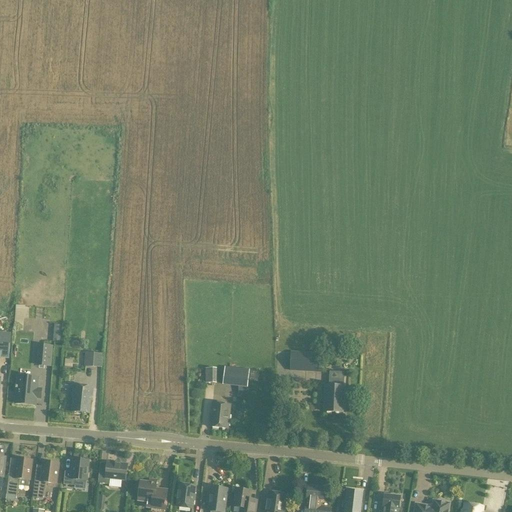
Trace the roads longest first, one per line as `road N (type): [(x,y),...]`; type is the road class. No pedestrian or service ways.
road 1 (residential): [(379,462),(185,444)]
road 2 (unclassified): [(511,476),(379,462)]
road 3 (residential): [(125,438),(0,427)]
